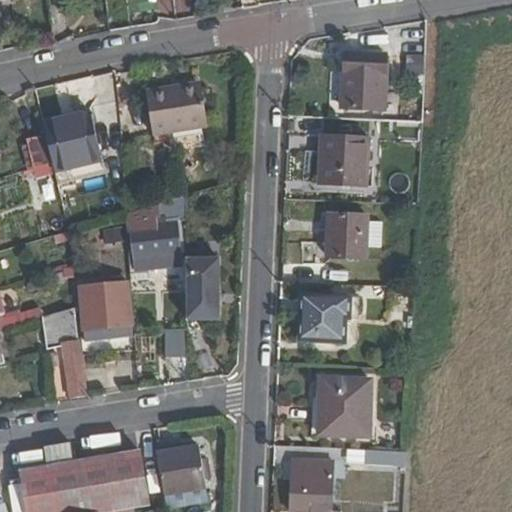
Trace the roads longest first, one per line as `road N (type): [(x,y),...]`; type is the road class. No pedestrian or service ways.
road 1 (residential): [(272,28),(258,393)]
road 2 (residential): [(0,80),(272,28)]
road 3 (residential): [(0,439),(258,393)]
road 4 (residential): [(272,28),(449,0)]
